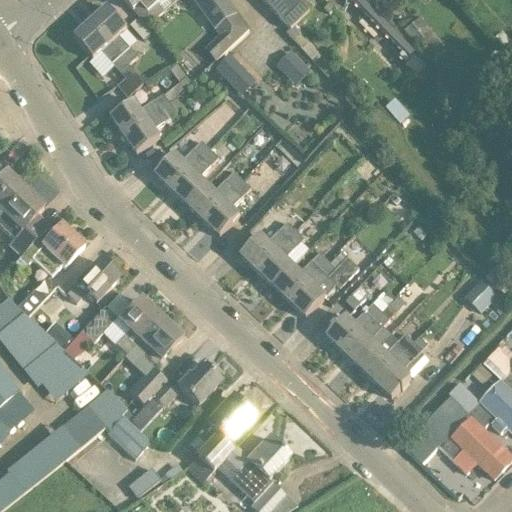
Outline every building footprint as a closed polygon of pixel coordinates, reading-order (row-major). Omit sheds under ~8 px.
[(120,0),(135,14),(135,13),(149,28),(179,0),(120,0)] [(216,65),(239,44),(248,35),(222,0),(203,0),(193,7),(213,34),(211,36),(216,43),(205,54),(216,65)] [(255,0),(255,1),(291,36),(310,15),(294,0),(255,0)] [(425,72),(356,0),(350,0),(345,5),(416,80),(425,72)] [(91,27),(129,69),(138,61),(119,41),(127,33),(108,12),(91,27)] [(130,28),(144,43),(152,36),(139,21),(130,28)] [(443,49),(420,22),(406,33),(417,48),(420,45),(431,58),(443,49)] [(91,27),(74,42),(93,64),(101,57),(120,77),(129,69),(91,27)] [(134,75),(117,91),(128,103),(145,87),(134,75)] [(111,121),(124,140),(170,108),(164,99),(141,114),(135,105),(111,121)] [(176,117),(170,108),(124,140),(137,159),(161,142),(155,134),(177,118),(176,117)] [(155,179),(172,195),(210,154),(202,146),(184,166),(175,158),(155,179)] [(172,195),(188,210),(208,189),(200,181),(219,162),(210,154),(172,195)] [(188,210),(204,225),(242,184),(234,176),(216,196),(208,189),(188,210)] [(0,221),(24,196),(5,178),(0,182),(0,221)] [(242,184),(204,225),(221,241),(241,219),(232,212),(251,192),(242,184)] [(35,221),(43,214),(24,196),(0,221),(0,231),(13,244),(8,249),(21,260),(39,241),(47,232),(35,221)] [(241,260),(258,276),(296,235),(287,227),(269,247),(261,239),(241,260)] [(45,247),(39,241),(21,260),(20,262),(27,269),(32,267),(50,283),(62,271),(64,273),(83,251),(60,230),(45,247)] [(304,243),(296,235),(258,276),(274,291),(293,269),(286,262),(304,243)] [(274,291),(290,306),(328,265),(320,258),(302,277),(293,269),(274,291)] [(328,282),(337,273),(341,269),(332,261),(328,265),(290,306),(306,321),(326,300),(336,289),(328,282)] [(98,265),(66,301),(75,309),(84,300),(94,309),(118,284),(98,265)] [(511,281),(498,267),(488,277),(505,293),(511,286),(511,281)] [(493,296),(488,292),(481,284),(464,301),(481,317),(491,307),(494,310),(503,300),(496,294),(493,296)] [(356,313),(370,298),(361,290),(347,305),(356,313)] [(115,349),(125,359),(159,322),(140,304),(119,327),(128,335),(115,349)] [(326,341),(343,357),(381,316),(373,308),(355,328),(346,320),(326,341)] [(343,357),(359,372),(391,338),(383,331),(397,316),(389,308),(382,316),(381,316),(343,357)] [(92,349),(116,323),(104,312),(80,337),(92,349)] [(181,342),(159,322),(125,359),(126,359),(131,354),(152,373),(160,365),(181,342)] [(392,402),(401,392),(403,394),(404,392),(403,391),(412,381),(404,374),(433,343),(425,335),(414,346),(413,346),(375,387),(392,402)] [(359,372),(375,387),(413,346),(405,338),(399,345),(391,338),(359,372)] [(175,390),(197,411),(221,386),(202,368),(190,379),(188,377),(175,390)] [(149,376),(130,397),(144,411),(152,402),(165,387),(155,377),(153,380),(149,376)] [(511,378),(510,376),(501,385),(511,395),(511,378)] [(177,398),(165,387),(152,402),(164,412),(177,398)] [(511,400),(498,387),(478,409),(495,424),(489,431),(499,440),(505,434),(511,440),(511,400)] [(223,465),(234,453),(228,448),(253,421),(231,402),(206,429),(207,430),(188,450),(199,459),(187,472),(187,473),(202,486),(214,473),(223,465)] [(478,409),(470,417),(485,432),(493,423),(478,409)] [(121,421),(104,435),(109,442),(134,465),(150,448),(121,421)] [(511,464),(467,424),(450,443),(494,483),(511,464)] [(462,456),(447,441),(438,450),(453,464),(462,456)] [(235,454),(224,466),(256,495),(265,484),(267,486),(288,461),(268,443),(248,465),(235,454)] [(139,504),(160,485),(150,474),(129,492),(139,504)] [(275,511),(287,499),(272,486),(250,511),(275,511)]
